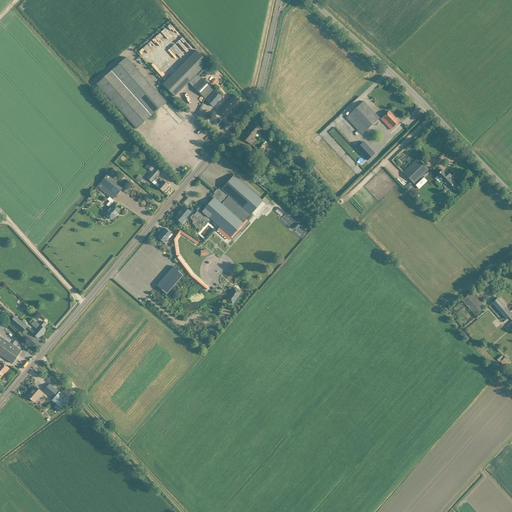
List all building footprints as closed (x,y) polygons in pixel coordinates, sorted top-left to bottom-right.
[(196,50),(189,57),(186,60),(163,84),(175,96),(209,63),(196,50)] [(97,84),(133,125),(137,129),(167,102),(127,57),(97,84)] [(208,66),(203,71),(208,75),(213,71),(208,66)] [(193,79),(189,83),(205,98),(213,90),(198,74),(193,79)] [(222,97),(214,90),(205,98),(213,105),(222,97)] [(239,99),(234,95),(229,102),(227,101),(219,111),(222,114),(226,117),(235,107),(234,106),(239,99)] [(346,118),(362,134),(379,118),(363,101),(349,115),(346,118)] [(385,115),(381,119),(391,130),(395,125),(399,122),(389,111),(388,112),(388,113),(387,112),(386,112),(384,114),(384,115),(385,115)] [(242,137),(246,140),(252,145),(264,130),(258,126),(254,123),(242,137)] [(170,140),(168,142),(177,151),(179,149),(170,140)] [(265,161),(275,148),(270,145),(265,141),(255,153),(265,161)] [(364,141),(356,149),(367,161),(375,153),(364,141)] [(252,158),(249,156),(243,163),(246,165),(252,158)] [(169,185),(165,181),(158,176),(161,172),(156,167),(159,164),(153,159),(147,166),(152,171),(147,178),(152,182),(154,180),(160,185),(158,187),(159,188),(163,191),(169,185)] [(418,159),(403,172),(414,183),(428,169),(418,159)] [(443,170),(437,175),(444,183),(443,184),(444,186),(444,187),(445,188),(446,190),(448,190),(455,183),(450,177),(451,176),(447,171),(446,173),(443,170)] [(124,186),(120,183),(109,173),(97,186),(109,196),(112,199),(115,196),(116,196),(124,186)] [(251,223),(249,221),(247,219),(253,213),(254,214),(253,215),(254,216),(255,215),(258,217),(267,206),(262,202),(263,201),(238,178),(234,175),(222,189),(220,191),(217,189),(214,193),(216,195),(215,197),(214,197),(204,209),(202,211),(200,214),(198,213),(197,212),(194,215),(200,221),(203,218),(205,220),(208,217),(211,219),(214,222),(231,237),(232,238),(233,239),(235,241),(251,223)] [(415,186),(419,189),(427,181),(423,178),(415,186)] [(109,219),(110,218),(112,219),(116,215),(115,215),(117,213),(120,210),(113,203),(104,213),(105,214),(104,216),(104,217),(108,220),(109,219)] [(175,217),(182,223),(191,212),(183,206),(179,211),(179,212),(178,213),(178,214),(175,217)] [(280,216),(284,212),(280,208),(278,210),(277,210),(276,211),(277,211),(276,212),(280,216)] [(281,220),(292,229),(293,227),(296,230),(295,232),(302,238),(308,232),(286,213),(281,220)] [(194,215),(193,214),(191,216),(191,217),(191,218),(191,219),(193,221),(193,222),(193,223),(193,224),(200,230),(207,221),(208,222),(211,219),(208,217),(205,220),(203,218),(200,221),(194,215)] [(214,222),(213,224),(215,225),(215,226),(218,229),(217,231),(215,233),(226,243),(231,237),(214,222)] [(172,234),(168,231),(165,228),(161,232),(162,233),(158,237),(162,241),(164,242),(169,237),(170,238),(172,234)] [(176,255),(178,255),(176,240),(181,234),(197,245),(199,243),(180,230),(174,239),(176,255)] [(206,290),(209,287),(193,274),(179,256),(176,258),(190,277),(206,290)] [(157,285),(161,289),(167,294),(184,275),(174,266),(157,285)] [(238,295),(240,292),(234,288),(232,291),(235,293),(229,301),(233,304),(238,296),(238,295)] [(472,292),(462,300),(475,315),(485,307),(472,292)] [(511,314),(498,298),(492,303),(506,320),(509,317),(511,320),(511,321),(508,326),(511,330),(511,314)] [(24,311),(29,305),(25,302),(21,308),(24,311)] [(15,316),(10,322),(22,333),(28,326),(15,316)] [(35,321),(32,324),(37,328),(33,333),(35,335),(38,338),(46,329),(43,327),(46,325),(42,322),(40,325),(35,321)] [(0,354),(9,361),(13,363),(22,351),(18,348),(0,336),(0,354)] [(511,363),(511,360),(509,357),(506,359),(504,357),(499,361),(506,369),(511,363)] [(10,369),(6,365),(1,361),(0,362),(0,378),(3,375),(3,376),(10,369)] [(60,391),(59,392),(50,383),(44,390),(53,399),(52,400),(62,408),(69,400),(60,391)] [(33,390),(28,396),(30,398),(30,399),(31,399),(34,402),(42,392),(35,386),(33,390)]
